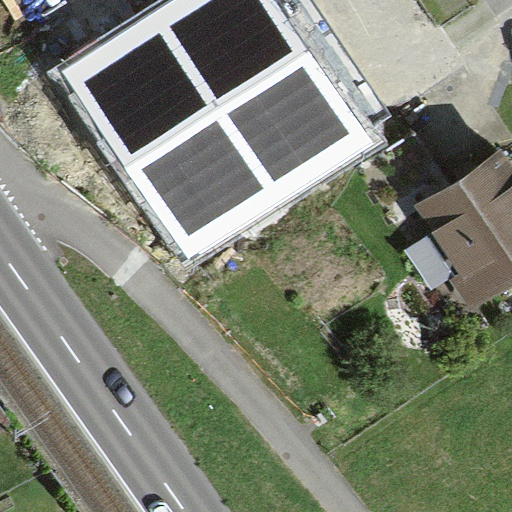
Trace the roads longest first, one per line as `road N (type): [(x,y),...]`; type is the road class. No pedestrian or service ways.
road 1 (residential): [(0,192),(21,193),(106,253),(347,511)]
road 2 (primary): [(184,511),(0,252)]
